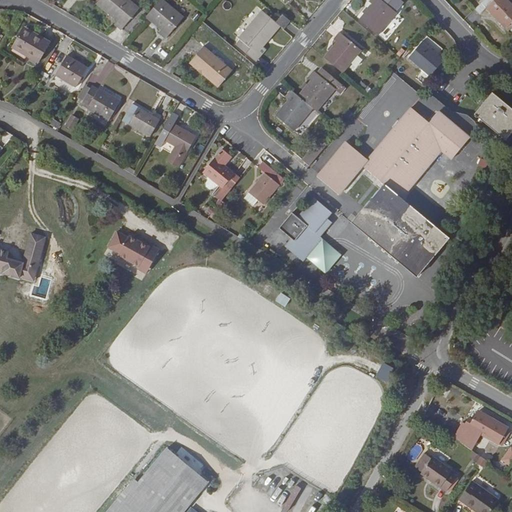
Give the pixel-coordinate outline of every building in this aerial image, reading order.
[(130,0),(99,0),(96,4),(117,21),(114,24),(121,30),(140,8),(130,0)] [(164,0),(159,0),(145,17),(161,30),(158,33),(165,39),(185,17),(164,0)] [(369,0),(368,1),(372,4),(359,19),(378,36),(397,13),(381,0),(369,0)] [(484,0),(475,9),(480,14),(486,8),(505,29),(511,22),(511,4),(508,0),(484,0)] [(276,22),(261,10),(238,37),(240,39),(236,44),(257,61),(267,49),(264,47),(281,26),(276,22)] [(198,20),(201,16),(196,12),(192,16),(198,20)] [(290,21),(282,14),(276,22),(281,26),(284,29),(290,21)] [(19,33),(12,47),(39,63),(50,43),(26,28),(22,34),(19,33)] [(333,39),(337,41),(324,57),(343,73),(362,51),(340,31),(333,39)] [(393,46),(387,40),(384,44),(390,49),(393,46)] [(445,60),(423,41),(408,58),(430,77),(445,60)] [(204,46),(190,63),(219,87),(233,71),(204,46)] [(88,68),(67,55),(55,74),(76,87),(88,68)] [(314,108),(317,112),(319,110),(336,90),(340,94),(345,88),(321,68),(317,73),(314,70),(307,77),(311,80),(307,84),(303,89),(298,95),(314,108)] [(361,81),(358,85),(364,90),(367,86),(361,81)] [(83,101),(90,88),(85,85),(78,98),(83,101)] [(83,101),(81,104),(88,108),(87,108),(109,121),(120,101),(99,89),(92,85),(90,88),(83,101)] [(364,90),(369,94),(372,90),(368,86),(367,86),(364,90)] [(288,99),(275,115),(295,131),(314,108),(298,95),(291,89),(285,97),(288,99)] [(506,140),(511,132),(511,108),(492,92),(474,114),(506,140)] [(132,103),(125,115),(123,119),(129,122),(128,124),(150,137),(161,119),(138,107),(138,106),(132,103)] [(367,159),(369,160),(363,166),(384,183),(389,187),(403,199),(442,152),(451,160),(470,137),(439,111),(438,111),(429,122),(422,116),(411,107),(367,159)] [(424,113),(422,116),(429,122),(438,111),(436,109),(429,117),(424,113)] [(173,112),(154,144),(161,148),(165,141),(174,146),(166,161),(179,168),(197,136),(175,123),(179,116),(173,112)] [(79,119),(72,115),(65,125),(73,129),(79,119)] [(58,129),(61,123),(53,119),(50,124),(58,129)] [(318,156),(327,145),(319,138),(310,150),(301,159),(310,166),(318,156)] [(367,159),(345,141),(316,176),(339,194),(340,195),(343,191),(359,171),(363,166),(369,160),(367,159)] [(215,157),(202,173),(218,185),(220,187),(214,195),(219,198),(222,201),(240,177),(235,173),(226,165),(233,157),(222,148),(215,157)] [(264,173),(243,198),(253,206),(258,200),(264,205),(285,180),(277,173),(276,173),(262,162),(258,167),(264,173)] [(136,171),(126,165),(123,169),(134,175),(136,171)] [(363,166),(359,171),(362,174),(380,188),(384,183),(363,166)] [(343,191),(346,194),(362,174),(359,171),(343,191)] [(214,190),(218,185),(208,177),(206,179),(209,181),(206,184),(207,188),(210,191),(214,190)] [(351,222),(417,277),(450,238),(403,199),(389,187),(384,183),(380,188),(363,208),(357,215),(351,222)] [(336,198),(357,215),(363,208),(346,194),(343,191),(340,195),(339,194),(336,198)] [(334,213),(315,197),(298,217),(294,214),(281,229),(292,239),(286,247),(304,261),(323,238),(322,237),(334,223),(329,219),(334,213)] [(117,227),(105,249),(147,271),(159,249),(117,227)] [(241,233),(238,237),(246,242),(250,238),(241,233)] [(30,237),(23,263),(9,259),(9,256),(8,253),(6,252),(1,250),(0,250),(0,272),(1,273),(2,274),(19,279),(20,278),(33,282),(35,281),(35,279),(45,242),(46,238),(45,237),(43,237),(32,234),(31,235),(30,237)] [(276,302),(286,305),(290,296),(279,292),(276,302)] [(383,361),(376,375),(387,380),(393,366),(383,361)] [(505,433),(477,417),(468,432),(460,427),(456,435),(470,443),(474,436),(497,449),(505,433)] [(179,511),(204,480),(161,446),(135,480),(110,511),(179,511)] [(480,462),(473,457),(469,464),(475,468),(480,462)] [(422,476),(420,479),(446,497),(457,482),(450,477),(452,475),(432,461),(431,464),(425,459),(416,472),(422,476)] [(480,462),(475,468),(483,473),(487,467),(480,462)] [(102,511),(110,511),(135,480),(130,476),(102,511)] [(282,505),(289,510),(303,488),(295,483),(282,505)] [(493,511),(498,506),(471,487),(458,505),(468,511),(493,511)]
